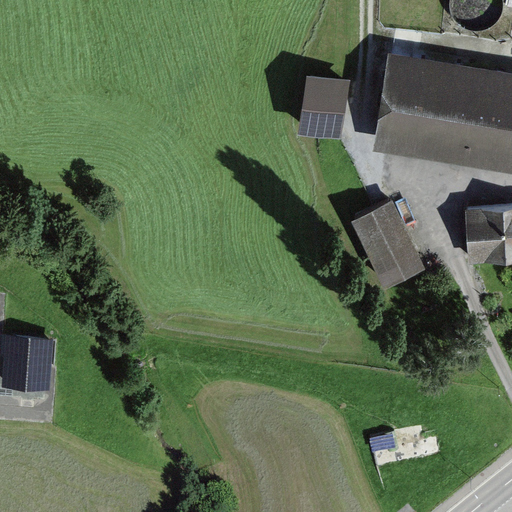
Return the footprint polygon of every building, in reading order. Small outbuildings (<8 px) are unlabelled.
[(456,0),(456,15),(480,15),(479,0),(456,0)] [(511,163),(511,67),(389,47),(374,140),(511,163)] [(349,77),(310,70),(300,123),(340,130),(349,77)] [(387,285),(429,265),(397,199),(355,219),(387,285)] [(511,253),(511,203),(462,208),(465,257),(511,253)] [(4,385),(59,388),(63,334),(8,330),(4,385)]
